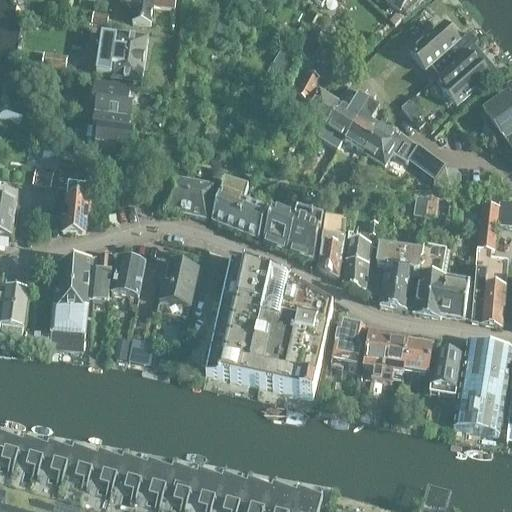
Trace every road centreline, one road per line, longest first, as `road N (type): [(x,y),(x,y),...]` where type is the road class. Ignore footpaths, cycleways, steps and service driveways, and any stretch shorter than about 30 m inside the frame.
road 1 (residential): [(511,343),(407,327),(256,256),(165,229),(0,264)]
road 2 (residential): [(511,178),(441,157),(368,84)]
